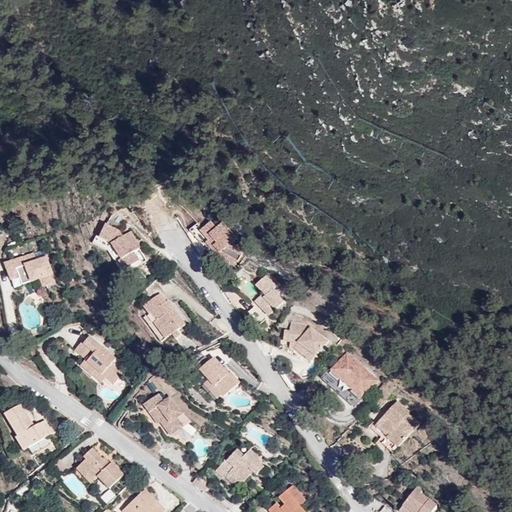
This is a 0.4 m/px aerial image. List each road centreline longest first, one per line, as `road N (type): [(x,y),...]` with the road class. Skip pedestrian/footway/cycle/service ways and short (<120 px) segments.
road 1 (residential): [(361,511),(174,237)]
road 2 (residential): [(0,349),(23,377),(215,511)]
